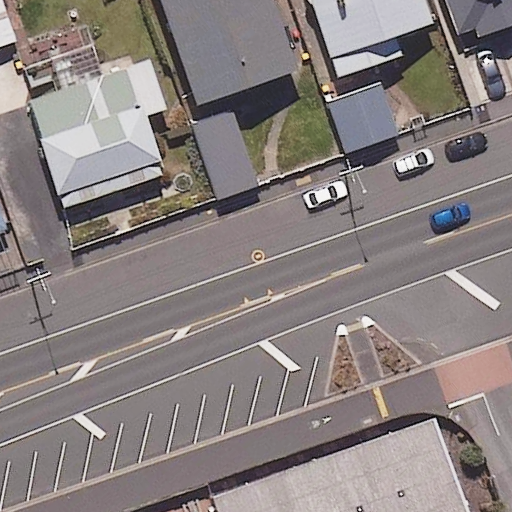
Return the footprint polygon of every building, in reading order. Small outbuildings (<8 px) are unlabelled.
[(153,0),(192,101),(293,62),(269,0),(153,0)] [(427,17),(420,0),(308,0),(334,72),(396,50),(389,30),(427,17)] [(475,31),(511,18),(511,0),(446,0),(455,25),(471,20),(475,31)] [(0,41),(12,38),(0,1),(0,41)] [(44,54),(54,87),(26,95),(58,202),(159,172),(140,110),(159,104),(146,59),(98,74),(88,41),(44,54)] [(394,131),(377,81),(326,98),(343,148),(394,131)] [(254,183),(229,107),(190,121),(215,196),(254,183)] [(464,511),(426,410),(204,490),(212,511),(464,511)]
